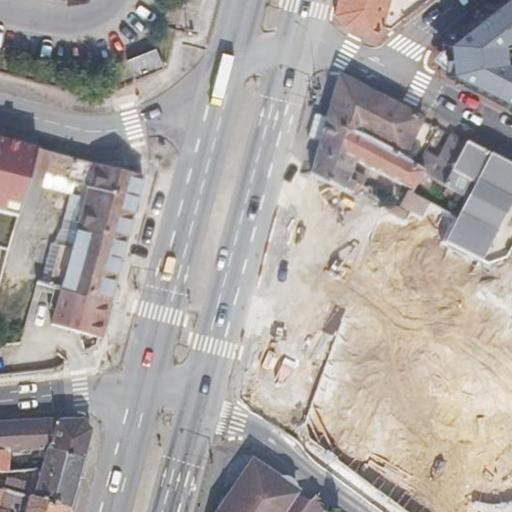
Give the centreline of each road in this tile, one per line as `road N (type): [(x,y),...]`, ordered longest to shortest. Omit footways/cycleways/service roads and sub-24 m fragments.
road 1 (primary): [(201,402),(295,50)]
road 2 (primary): [(233,51),(140,392)]
road 3 (secondary): [(233,51),(183,98),(134,124),(92,131),(0,109)]
road 4 (secondary): [(201,402),(363,511)]
road 5 (residential): [(511,137),(380,69)]
road 6 (secondary): [(0,400),(140,392)]
road 7 (tertiary): [(0,9),(86,20),(117,0)]
road 8 (primary): [(140,392),(108,511)]
